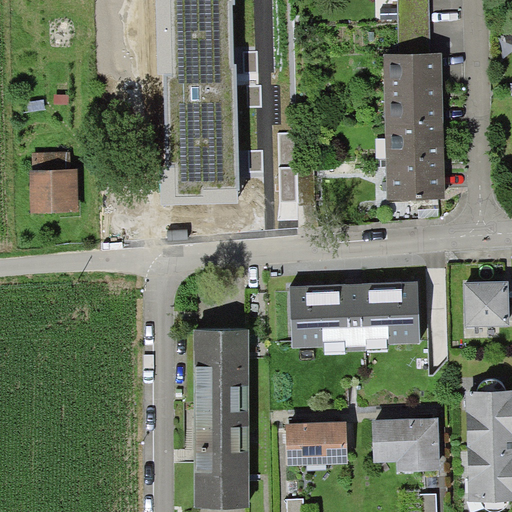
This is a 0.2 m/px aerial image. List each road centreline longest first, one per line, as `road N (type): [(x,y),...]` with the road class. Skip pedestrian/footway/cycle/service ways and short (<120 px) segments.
road 1 (residential): [(158,255),(482,234)]
road 2 (residential): [(158,255),(162,511)]
road 3 (residential): [(482,234),(477,0)]
road 4 (residential): [(0,267),(158,255)]
